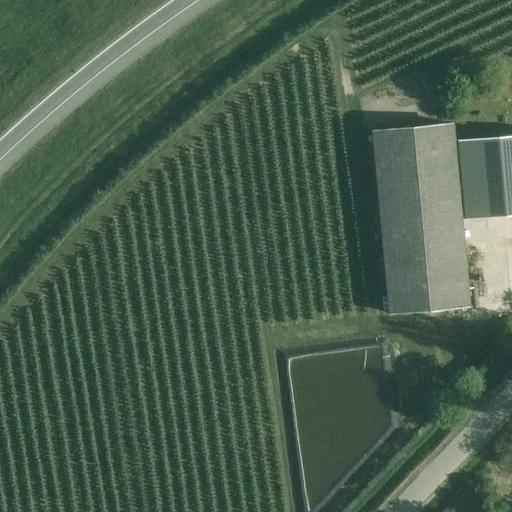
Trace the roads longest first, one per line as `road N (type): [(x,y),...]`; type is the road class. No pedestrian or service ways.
road 1 (motorway): [(0,153),(130,38),(189,0)]
road 2 (unclassified): [(401,511),(511,396)]
